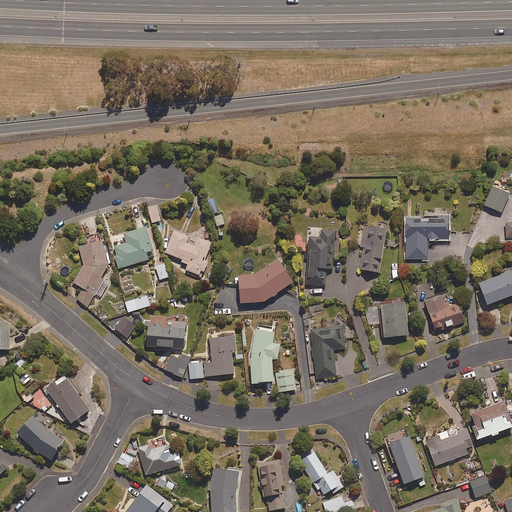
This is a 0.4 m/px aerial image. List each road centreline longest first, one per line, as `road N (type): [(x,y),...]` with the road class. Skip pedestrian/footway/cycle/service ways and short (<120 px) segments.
road 1 (motorway): [(511,74),(0,130)]
road 2 (motorway): [(511,26),(274,33),(0,26)]
road 3 (motorway): [(4,0),(266,7),(511,1)]
road 4 (residential): [(137,383),(217,415),(262,418),(344,403)]
road 5 (residential): [(8,276),(63,212),(167,177)]
road 6 (residential): [(344,403),(511,346)]
road 7 (residential): [(8,276),(137,383)]
road 8 (residential): [(53,511),(93,468),(137,383)]
